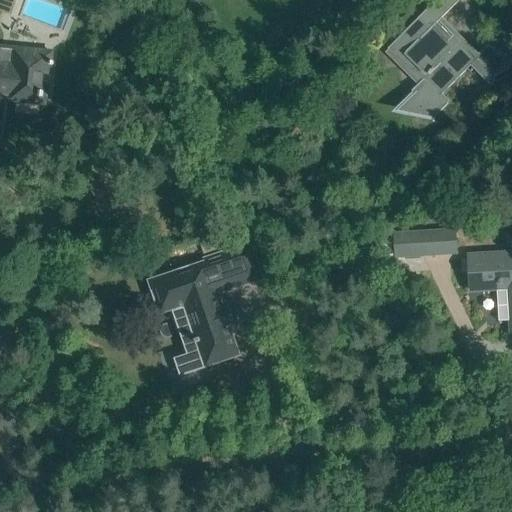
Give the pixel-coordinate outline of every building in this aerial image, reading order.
[(0,0),(0,11),(11,15),(16,0),(0,0)] [(436,0),(393,44),(430,81),(425,85),(438,98),(471,65),(492,86),(496,77),(511,68),(510,67),(511,65),(511,57),(488,45),(479,54),(442,17),(459,0),(436,0)] [(0,44),(0,93),(11,94),(10,100),(41,103),(43,74),(53,75),(55,50),(0,44)] [(162,179),(169,210),(182,207),(175,176),(162,179)] [(421,197),(398,191),(393,208),(416,214),(421,197)] [(456,228),(405,231),(392,232),(394,258),(458,254),(456,228)] [(177,376),(239,355),(229,325),(234,323),(229,308),(223,310),(218,293),(262,278),(250,244),(205,260),(206,262),(150,282),(159,309),(178,302),(188,332),(194,330),(196,335),(194,336),(195,339),(197,339),(200,346),(170,356),(177,376)] [(511,253),(501,254),(469,256),(471,290),(497,289),(499,321),(511,321),(511,332),(511,253)]
